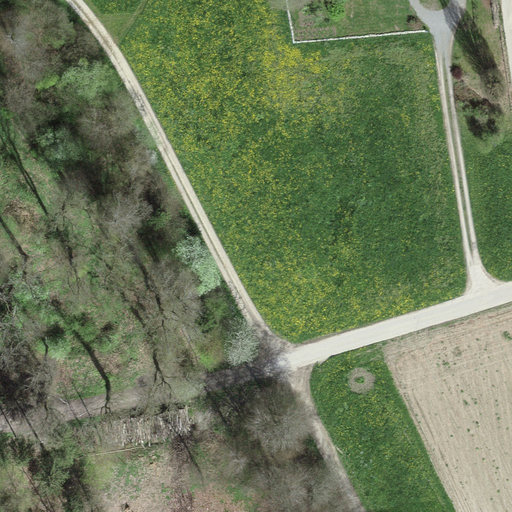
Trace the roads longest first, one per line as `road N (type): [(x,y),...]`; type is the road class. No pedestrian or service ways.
road 1 (track): [(358,511),(75,0)]
road 2 (track): [(279,362),(0,425)]
